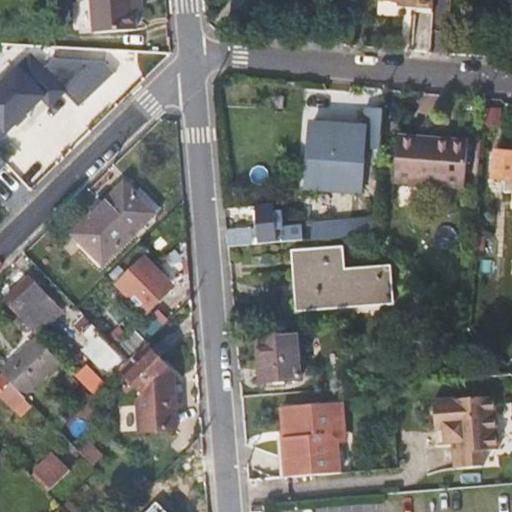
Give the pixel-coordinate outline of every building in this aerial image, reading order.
[(94,0),(98,33),(139,29),(137,10),(136,0),(94,0)] [(145,8),(144,0),(136,0),(137,10),(145,8)] [(0,141),(45,97),(53,104),(66,91),(31,57),(0,89),(0,141)] [(365,146),(381,148),(384,111),(367,110),(365,146)] [(398,136),(398,141),(435,144),(436,138),(398,136)] [(469,141),(436,138),(435,144),(398,141),(395,177),(442,180),(441,186),(465,188),(469,141)] [(511,152),(497,152),(494,176),(508,177),(507,191),(511,192),(511,152)] [(362,160),(307,157),(306,183),(361,186),(362,160)] [(395,182),(441,186),(442,180),(395,177),(395,182)] [(154,214),(123,183),(72,233),(102,264),(154,214)] [(275,231),(276,242),(304,240),(303,227),(285,228),(283,211),(273,212),(272,205),(259,206),(262,231),(275,231)] [(325,225),(327,238),(373,234),(375,220),(325,225)] [(251,227),(227,229),(229,246),(253,244),(251,227)] [(299,309),(340,305),(340,299),(381,295),(382,301),(397,300),(393,267),(347,272),(345,249),(303,254),(306,295),(298,296),(299,309)] [(170,282),(146,259),(124,279),(147,303),(170,282)] [(31,277),(23,284),(7,300),(39,333),(64,310),(31,277)] [(2,294),(7,300),(23,284),(18,279),(2,294)] [(76,323),(80,327),(90,318),(86,313),(76,323)] [(90,318),(80,327),(96,343),(88,351),(113,376),(130,359),(121,349),(90,318)] [(140,330),(121,349),(130,359),(150,340),(140,330)] [(297,335),(256,338),(260,383),(300,379),(297,335)] [(29,398),(64,363),(40,338),(12,366),(0,354),(0,368),(4,373),(29,398)] [(172,371),(147,347),(123,371),(148,396),(149,401),(140,402),(146,434),(181,428),(177,407),(165,403),(174,389),(173,382),(167,376),(172,371)] [(88,366),(77,377),(94,395),(106,383),(88,366)] [(81,385),(68,371),(59,379),(73,394),(81,385)] [(20,411),(31,401),(29,398),(4,373),(2,375),(0,372),(0,393),(0,394),(2,393),(20,411)] [(495,441),(490,387),(431,392),(433,421),(442,420),(450,419),(451,434),(453,461),(481,458),(480,442),(495,441)] [(286,478),(340,474),(338,442),(337,435),(345,434),(342,403),(290,407),(293,440),(285,441),(287,458),(285,458),(286,478)] [(285,441),(293,440),(290,407),(282,408),(285,441)] [(450,419),(442,420),(443,435),(451,434),(450,419)] [(80,436),(66,422),(59,429),(73,443),(80,436)] [(91,447),(80,436),(73,443),(83,454),(91,447)] [(70,470),(52,452),(37,468),(54,485),(70,470)]
